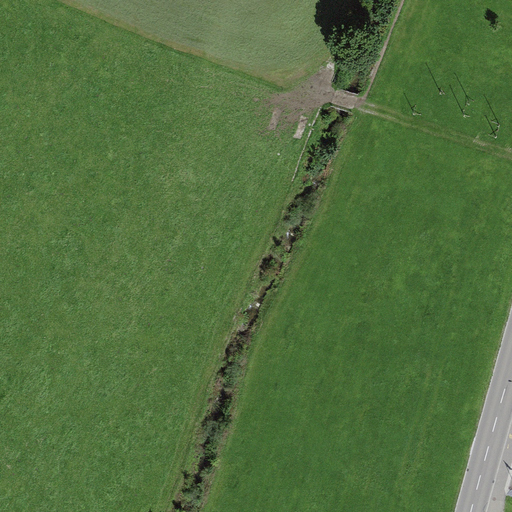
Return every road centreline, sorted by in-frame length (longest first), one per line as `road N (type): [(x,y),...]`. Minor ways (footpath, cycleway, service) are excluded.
road 1 (track): [(315,90),(511,154)]
road 2 (tertiary): [(472,511),(511,368)]
